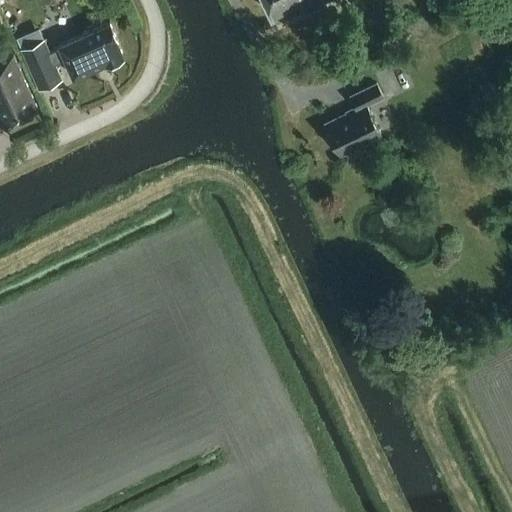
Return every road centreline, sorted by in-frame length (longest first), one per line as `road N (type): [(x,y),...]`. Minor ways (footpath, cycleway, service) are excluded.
road 1 (unclassified): [(0,168),(88,129),(128,105),(151,79),(160,50),(148,0)]
road 2 (unclassified): [(396,60),(320,93),(294,95),(234,0)]
